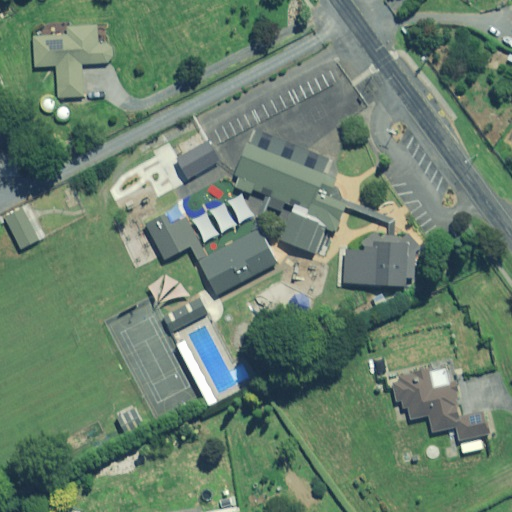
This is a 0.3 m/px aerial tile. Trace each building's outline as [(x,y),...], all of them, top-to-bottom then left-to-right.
[(102,46),(102,25),(72,26),(72,35),(38,37),(39,67),(60,66),(62,98),(88,97),(87,64),(115,63),(115,49),(115,45),(102,46)] [(44,98),(44,100),(44,103),(44,104),(45,106),(45,107),(46,108),(48,109),(49,110),(50,110),(52,111),(53,111),(55,110),(56,110),(58,109),(59,108),(60,107),(61,106),(61,104),(61,103),(61,101),(61,99),(61,98),(60,97),(59,96),(58,95),(56,94),(55,93),(53,93),(52,93),(50,93),(49,94),(47,95),(46,96),(45,97),(44,98)] [(65,106),(64,106),(62,110),(61,111),(61,113),(61,114),(62,116),(62,117),(63,118),(64,119),(65,120),(67,120),(68,121),(69,121),(71,121),(72,120),(74,120),(75,119),(76,118),(76,117),(77,115),(77,114),(77,112),(77,111),(77,110),(76,108),(75,107),(74,106),(73,105),(72,105),(71,105),(69,104),(68,105),(66,105),(65,106)] [(312,178),(236,148),(226,175),(291,201),(274,244),(307,256),(317,231),(329,236),(340,208),(305,194),(312,178)] [(83,197),(75,181),(61,189),(70,205),(83,197)] [(50,237),(34,206),(9,219),(26,250),(50,237)] [(271,263),(254,231),(193,264),(211,296),(271,263)] [(397,288),(401,247),(363,244),(359,284),(397,288)] [(206,294),(168,313),(179,334),(216,315),(206,294)] [(193,337),(180,344),(216,409),(228,402),(193,337)] [(436,372),(435,367),(393,377),(405,423),(432,416),(436,434),(459,428),(463,442),(496,434),(490,411),(468,416),(456,368),(436,372)] [(142,404),(118,416),(128,436),(152,424),(142,404)]
